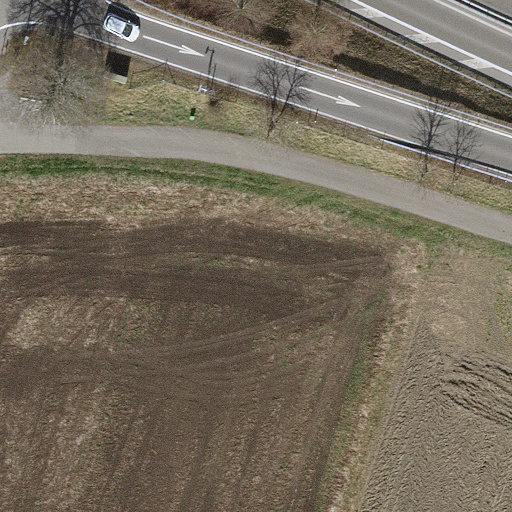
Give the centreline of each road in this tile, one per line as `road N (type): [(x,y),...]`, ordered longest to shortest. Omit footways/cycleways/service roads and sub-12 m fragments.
road 1 (track): [(0,135),(203,145),(361,181),(511,229)]
road 2 (trunk): [(45,0),(511,157)]
road 3 (trunk): [(394,0),(511,54)]
